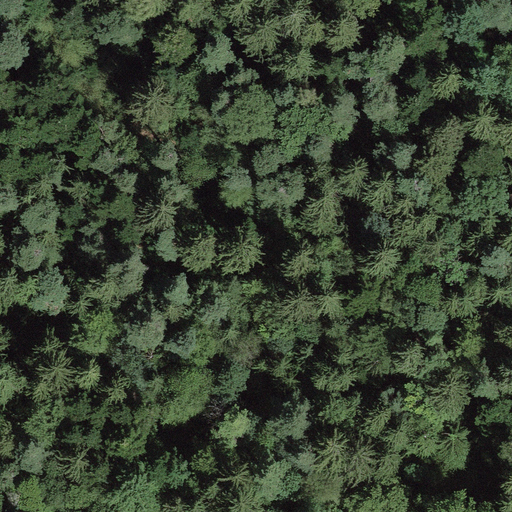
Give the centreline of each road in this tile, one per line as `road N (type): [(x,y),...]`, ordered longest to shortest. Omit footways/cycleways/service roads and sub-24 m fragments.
road 1 (track): [(511,325),(296,363),(196,360),(63,324),(126,409),(290,499)]
road 2 (track): [(322,0),(511,98)]
